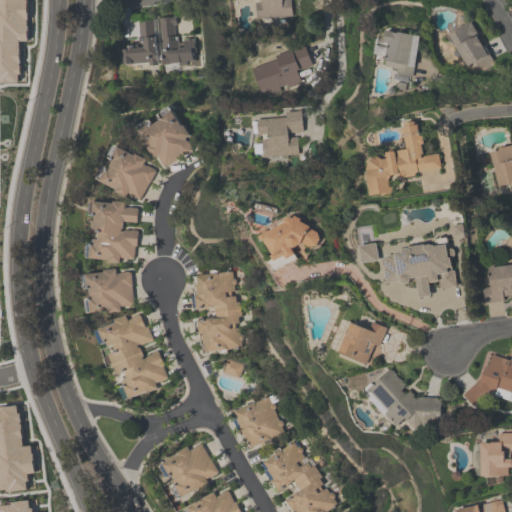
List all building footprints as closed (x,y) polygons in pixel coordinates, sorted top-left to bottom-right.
[(289,0),(291,15),(255,17),(254,1),(251,1),(250,0),(289,0)] [(161,64),(168,63),(168,62),(185,61),(185,60),(191,59),(190,39),(182,39),(182,42),(177,43),(176,35),(173,35),(172,23),(175,23),(174,16),(158,17),(161,64)] [(156,64),(147,65),(147,61),(123,63),(122,48),(126,47),(126,44),(132,43),(133,47),(142,46),(142,42),(139,42),(138,19),(153,18),(156,64)] [(448,34),(456,30),(455,28),(470,20),(492,59),(478,67),(475,60),(465,65),(448,34)] [(412,76),(396,73),(397,68),(384,65),(385,59),(384,59),(387,42),(384,41),(386,29),(399,31),(399,30),(420,34),(412,76)] [(300,82),(262,97),(251,68),(261,64),(258,57),(274,51),(275,54),(304,44),(311,64),(296,69),(300,82)] [(171,106),(182,125),(184,124),(190,135),(185,138),(187,141),(188,141),(192,148),(192,150),(180,157),(180,156),(164,165),(164,164),(162,165),(156,155),(154,156),(148,146),(149,145),(138,125),(139,124),(138,123),(148,117),(149,119),(150,118),(153,123),(162,118),(158,112),(169,106),(169,107),(171,106)] [(261,157),(261,153),(253,153),(252,143),(260,143),(260,140),(267,139),(266,133),(256,134),(255,119),(285,116),(284,111),(300,110),(302,131),(287,132),(287,136),(296,136),(297,154),(261,157)] [(368,194),(365,174),(368,169),(366,168),(368,165),(367,164),(373,154),(380,158),(386,157),(385,152),(406,148),(402,126),(405,125),(404,122),(414,121),(415,124),(418,123),(423,153),(421,153),(421,155),(438,153),(440,167),(415,171),(412,175),(403,176),(399,174),(389,175),(387,179),(388,186),(391,186),(392,192),(380,194),(380,192),(368,194)] [(511,188),(509,189),(508,183),(495,185),(488,151),(498,149),(497,146),(511,143),(511,188)] [(115,144),(135,154),(136,152),(146,158),(144,163),(147,165),(148,164),(155,168),(155,169),(156,170),(150,182),(149,182),(140,197),(139,197),(139,198),(128,193),(127,195),(116,189),(117,188),(97,177),(97,176),(96,175),(101,165),(103,166),(104,165),(109,168),(114,159),(107,155),(113,144),(114,145),(115,144)] [(125,201),(125,207),(130,207),(138,207),(138,208),(137,221),(124,220),(123,228),(131,229),(131,228),(138,229),(138,230),(137,246),(135,246),(133,259),(132,259),(132,260),(122,258),(122,257),(120,257),(119,262),(104,261),(104,258),(84,256),(84,254),(82,254),(84,239),(93,240),(93,239),(92,239),(92,236),(97,236),(98,230),(91,230),(92,219),(91,219),(91,218),(95,218),(96,213),(90,212),(91,211),(89,211),(90,199),(114,202),(115,200),(125,201)] [(316,244),(309,245),(302,241),(301,243),(295,246),(291,246),(295,253),(286,257),(285,254),(275,260),(272,255),(274,254),(266,239),(264,240),(261,235),(286,221),(286,218),(291,216),(294,217),(296,215),(302,218),(301,220),(311,225),(310,227),(317,231),(320,238),(316,244)] [(384,282),(382,267),(385,266),(384,258),(386,257),(386,255),(394,253),(394,251),(401,250),(401,249),(402,249),(404,248),(405,247),(407,247),(408,248),(409,248),(409,246),(424,243),(424,245),(426,244),(428,244),(429,244),(431,244),(434,244),(433,238),(447,236),(448,248),(450,248),(453,249),(454,254),(451,256),(449,256),(451,269),(454,269),(456,285),(439,288),(438,279),(437,279),(437,280),(429,281),(429,280),(428,280),(430,295),(417,296),(415,277),(409,277),(409,280),(407,282),(403,283),(400,280),(384,282)] [(379,260),(360,263),(358,244),(376,242),(379,260)] [(511,263),(511,294),(502,295),(503,300),(483,302),(481,287),(489,286),(487,266),(511,263)] [(82,274),(104,271),(104,269),(116,267),(117,273),(121,272),(121,271),(129,270),(129,271),(131,271),(133,285),(132,285),(134,302),(133,303),(133,304),(121,306),(122,309),(110,310),(110,308),(87,312),(86,310),(85,310),(84,299),(85,299),(85,298),(91,297),(90,287),(83,288),(81,276),(82,275),(82,274)] [(240,345),(205,349),(204,343),(202,343),(201,332),(197,333),(195,317),(215,315),(213,305),(196,307),(195,295),(198,295),(196,275),(231,271),(240,345)] [(131,317),(130,316),(140,312),(146,325),(148,324),(154,338),(152,339),(153,340),(147,342),(147,341),(139,344),(144,356),(152,353),(152,352),(158,349),(158,350),(159,350),(165,364),(163,365),(168,377),(167,378),(159,382),(158,380),(155,382),(158,387),(142,394),(141,392),(128,397),(119,399),(98,348),(107,344),(106,341),(99,344),(93,329),(115,321),(114,318),(126,313),(128,318),(131,317)] [(386,327),(378,346),(373,344),(365,363),(338,352),(345,333),(344,333),(346,327),(348,328),(350,321),(368,328),(371,321),(386,327)] [(511,360),(511,392),(509,391),(506,399),(492,394),(494,389),(488,387),(471,404),(463,394),(480,376),(484,364),(487,365),(491,353),(511,360)] [(242,364),(225,358),(220,372),(237,378),(242,364)] [(395,425),(384,412),(382,414),(360,390),(369,382),(371,384),(389,367),(391,369),(391,368),(396,373),(395,374),(399,378),(399,377),(403,382),(405,385),(400,389),(405,393),(409,389),(415,396),(440,396),(440,423),(420,422),(413,428),(403,417),(395,425)] [(266,396),(283,433),(264,443),(263,440),(250,446),(233,411),(266,396)] [(0,489),(0,405),(6,405),(6,406),(18,404),(22,445),(30,444),(31,453),(32,453),(34,472),(26,473),(27,485),(26,485),(26,488),(4,491),(4,489),(0,489)] [(511,467),(507,467),(507,475),(479,475),(479,442),(498,442),(498,432),(511,432),(511,453),(509,453),(509,445),(501,445),(501,451),(503,451),(503,458),(511,458),(511,467)] [(263,465),(270,476),(269,477),(278,490),(283,486),(283,485),(290,480),(298,491),(291,496),(290,495),(285,498),(286,499),(284,500),(292,511),(294,511),(296,511),(325,511),(327,511),(325,508),(340,497),(334,488),(330,490),(328,487),(330,486),(328,483),(324,486),(320,481),(327,477),(321,469),(322,468),(320,465),(319,466),(314,458),(306,464),(301,457),(306,453),(303,450),(305,449),(297,438),(282,448),(281,446),(271,453),(274,458),(271,460),(270,459),(264,464),(264,465),(263,465)] [(201,443),(210,460),(211,459),(218,471),(215,472),(216,473),(206,479),(207,481),(180,496),(174,485),(175,484),(170,475),(168,476),(160,462),(177,453),(176,451),(187,445),(189,450),(193,447),(192,447),(199,443),(200,444),(201,443)] [(228,489),(234,501),(235,500),(240,511),(189,511),(187,507),(203,498),(202,496),(213,491),(216,496),(219,494),(219,493),(226,489),(226,490),(228,489)] [(0,511),(0,504),(11,503),(11,501),(28,499),(29,507),(31,507),(31,511),(0,511)] [(501,499),(504,511),(456,511),(456,509),(478,504),(479,507),(482,507),(481,503),(501,499)]
